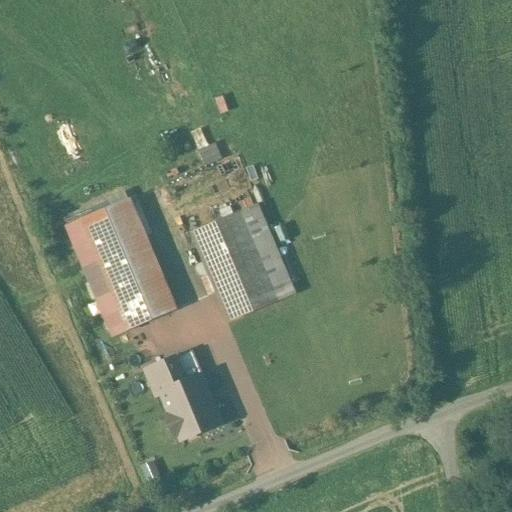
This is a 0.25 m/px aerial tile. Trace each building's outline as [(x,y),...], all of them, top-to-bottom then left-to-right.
[(203,129),(193,133),(207,166),(225,159),(218,143),(210,146),(203,129)] [(71,224),(109,337),(178,314),(139,200),(71,224)] [(257,206),(192,233),(230,323),(295,295),(257,206)] [(193,352),(175,360),(185,383),(201,377),(202,378),(204,377),(193,352)] [(185,383),(175,360),(147,372),(157,397),(163,395),(172,416),(166,418),(175,438),(180,436),(182,441),(221,425),(202,378),(201,377),(185,383)]
